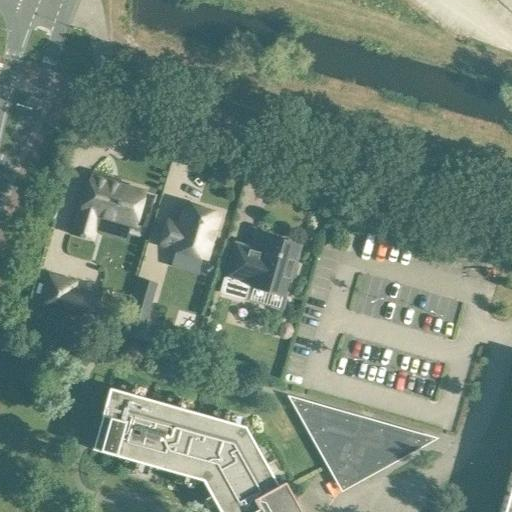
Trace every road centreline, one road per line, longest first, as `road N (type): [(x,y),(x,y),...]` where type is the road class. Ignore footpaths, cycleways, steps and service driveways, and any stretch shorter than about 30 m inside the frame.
road 1 (unclassified): [(293,149),(118,100),(94,20),(69,2)]
road 2 (tertiary): [(0,180),(69,2)]
